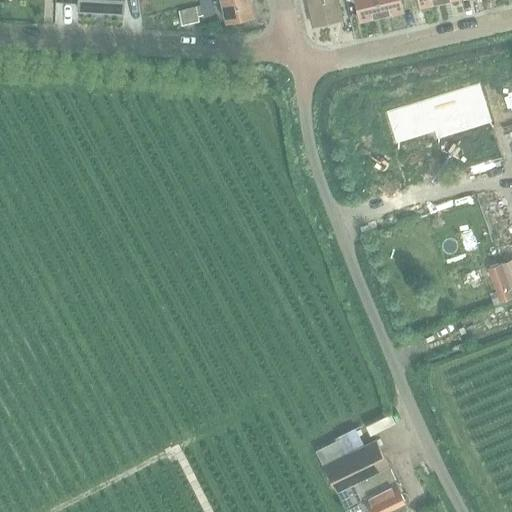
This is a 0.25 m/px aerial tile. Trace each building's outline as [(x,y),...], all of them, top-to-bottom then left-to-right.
[(123,13),(123,0),(78,0),(78,10),(123,13)] [(254,15),(250,0),(220,0),(226,22),(254,15)] [(306,0),(313,26),(342,19),(337,0),(306,0)] [(381,16),(377,0),(354,0),(359,22),(381,16)] [(377,0),(381,16),(403,11),(400,0),(377,0)] [(201,5),(179,11),(182,25),(199,21),(198,16),(203,15),(214,13),(211,1),(201,4),(201,5)] [(479,84),(387,112),(396,143),(435,131),(437,139),(491,122),(479,84)] [(468,229),(435,241),(451,285),(485,272),(468,229)] [(511,260),(511,259),(499,263),(508,288),(511,286),(511,260)] [(500,301),(511,297),(508,288),(499,263),(488,268),(496,289),(500,301)] [(493,304),(500,301),(496,289),(489,292),(493,304)] [(340,438),(317,449),(324,465),(335,489),(388,463),(376,439),(347,453),(340,438)] [(388,463),(335,489),(345,509),(346,511),(395,511),(408,506),(396,480),(388,463)]
